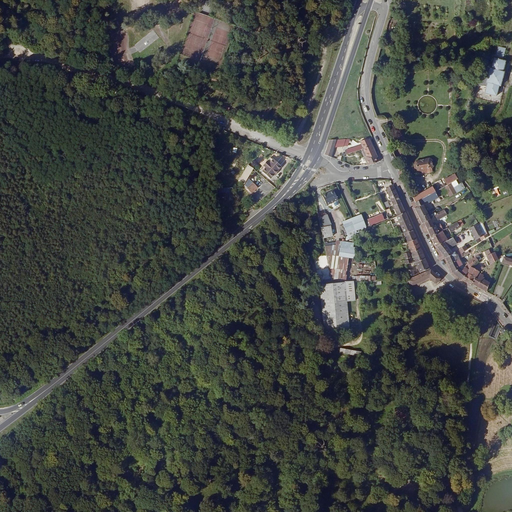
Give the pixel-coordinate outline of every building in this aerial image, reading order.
[(497,53),(506,56),(507,49),(498,47),(497,53)] [(502,85),(506,72),(504,72),(507,61),(504,61),(495,58),(493,65),(487,63),(486,64),(480,85),(480,87),(487,88),(486,93),(498,97),(501,85),(502,85)] [(379,60),(378,68),(390,68),(390,60),(379,60)] [(225,132),(214,127),(212,131),(223,136),(225,132)] [(348,147),(350,139),(338,140),(336,147),(348,147)] [(356,148),(358,151),(362,149),(369,165),(372,164),(373,165),(380,162),(371,139),(362,141),(363,145),(356,148)] [(336,147),(338,140),(329,141),(324,155),(332,157),(336,147)] [(468,163),(470,167),(466,169),(468,173),(473,171),(475,174),(480,172),(478,168),(491,162),(486,151),(476,156),(477,158),(468,163)] [(282,167),(274,160),(263,171),(271,179),(282,167)] [(431,161),(430,160),(416,163),(416,164),(414,164),(415,170),(416,170),(417,169),(417,170),(420,170),(420,171),(422,171),(422,174),(432,172),(432,169),(431,167),(432,167),(432,166),(431,161)] [(445,180),(447,185),(460,178),(457,173),(454,174),(445,180)] [(460,178),(447,185),(445,186),(446,189),(450,197),(465,188),(461,183),(463,182),(460,178)] [(421,199),(421,200),(426,197),(434,192),(439,190),(445,186),(444,185),(439,187),(436,189),(435,188),(432,189),(431,188),(413,198),(415,202),(421,199)] [(393,206),(401,203),(395,189),(393,186),(386,189),(388,193),(391,201),(390,202),(391,205),(392,204),(393,206)] [(429,203),(442,195),(440,192),(446,189),(445,186),(439,190),(434,192),(426,197),(428,200),(429,203)] [(325,204),(338,201),(335,190),(323,193),(325,204)] [(258,200),(265,195),(262,191),(255,196),(258,200)] [(421,199),(415,202),(416,205),(417,207),(415,208),(418,216),(428,211),(426,208),(425,209),(422,203),(428,200),(426,197),(421,200),(421,199)] [(379,201),(376,203),(381,212),(384,210),(379,201)] [(331,225),(323,203),(316,203),(321,226),(329,225),(331,225)] [(403,208),(401,203),(393,206),(397,216),(405,212),(403,208)] [(435,215),(438,220),(446,215),(446,214),(450,211),(448,207),(436,214),(435,215)] [(435,215),(436,214),(435,213),(430,216),(428,211),(418,216),(421,221),(422,224),(424,222),(430,220),(433,218),(433,217),(435,215)] [(404,233),(407,242),(417,240),(415,236),(409,222),(405,212),(397,216),(396,216),(404,233)] [(382,214),(368,220),(370,226),(384,220),(382,214)] [(361,215),(342,222),(348,236),(357,233),(356,230),(361,229),(366,227),(363,221),(361,215)] [(432,224),(430,220),(424,222),(428,232),(431,238),(442,232),(444,231),(440,223),(436,225),(435,223),(432,224)] [(464,225),(461,220),(447,228),(450,233),(464,225)] [(487,234),(482,222),(469,229),(475,240),(480,238),(482,237),(483,240),(488,237),(487,234)] [(321,226),(323,237),(331,236),(329,225),(321,226)] [(346,240),(363,234),(361,231),(357,233),(348,236),(347,237),(346,240)] [(442,232),(431,238),(433,243),(436,247),(437,247),(448,241),(442,232)] [(448,241),(437,247),(444,256),(445,258),(452,254),(448,248),(456,244),(453,238),(448,241)] [(419,245),(417,240),(407,242),(411,252),(421,249),(419,245)] [(325,247),(327,255),(339,257),(341,242),(336,241),(336,242),(336,245),(325,247)] [(353,247),(354,243),(341,242),(339,257),(348,258),(354,259),(356,248),(353,247)] [(452,254),(445,258),(447,262),(449,265),(459,259),(464,256),(462,253),(467,249),(465,246),(459,249),(459,250),(452,254)] [(422,252),(421,249),(411,252),(414,258),(423,254),(422,252)] [(498,260),(494,252),(490,254),(489,250),(485,251),(489,261),(491,264),(498,260)] [(479,256),(484,253),(483,252),(475,257),(478,261),(481,259),(479,256)] [(424,257),(423,254),(414,258),(415,261),(416,263),(425,259),(424,257)] [(327,255),(332,279),(341,282),(344,282),(348,258),(339,257),(327,255)] [(472,268),(479,262),(478,261),(475,257),(467,262),(468,263),(471,267),(472,268)] [(427,265),(425,259),(416,263),(414,263),(415,265),(416,264),(420,273),(429,269),(427,265)] [(449,265),(452,272),(462,265),(459,259),(449,265)] [(458,277),(461,280),(471,267),(468,263),(465,267),(462,265),(452,272),(458,277)] [(472,283),(479,273),(475,269),(472,268),(471,267),(461,280),(466,283),(471,286),(472,283)] [(408,278),(403,279),(405,283),(407,282),(408,286),(410,285),(412,286),(413,288),(431,279),(435,283),(436,283),(439,280),(440,279),(437,276),(431,270),(420,274),(415,277),(408,278)] [(490,283),(483,280),(484,278),(482,277),(483,275),(479,273),(472,283),(479,288),(486,292),(490,283)] [(355,294),(353,281),(345,282),(345,283),(346,295),(355,294)] [(325,335),(350,332),(347,301),(355,300),(355,294),(346,295),(345,283),(320,285),(325,335)] [(493,324),(488,334),(491,336),(496,325),(493,324)] [(371,425),(371,428),(370,430),(371,432),(372,434),(373,435),(375,436),(377,437),(379,436),(381,435),(383,434),(384,432),(384,430),(384,428),(383,426),(381,424),(379,423),(377,422),(375,423),(373,424),(371,425)]
